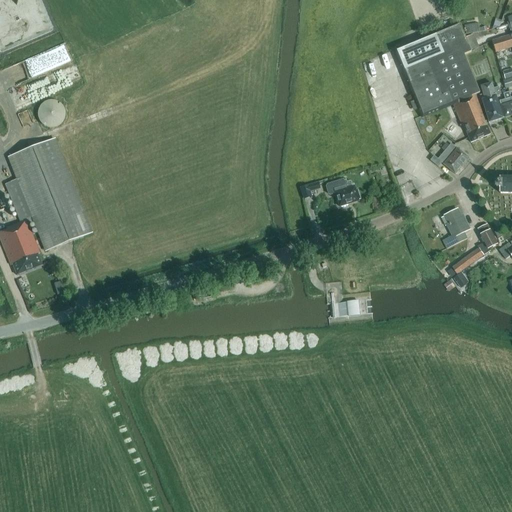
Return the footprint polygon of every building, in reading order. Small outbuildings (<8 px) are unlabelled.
[(469,70),(463,56),(463,55),(471,52),(459,24),(395,51),(416,101),(411,103),(413,108),(417,110),(420,108),(423,116),(427,114),(427,115),(452,104),(461,123),(464,127),(471,143),(490,134),(485,122),(486,121),(475,95),(478,93),(469,71),(442,82),(442,81),(469,70)] [(511,34),(491,41),(495,53),(511,47),(511,34)] [(501,80),(511,76),(511,71),(511,69),(499,73),(501,80)] [(442,81),(442,82),(469,71),(469,70),(442,81)] [(505,88),(511,85),(511,77),(503,81),(505,88)] [(493,90),(491,83),(480,87),(483,95),(480,96),(480,98),(478,98),(480,104),(482,104),(488,123),(502,119),(495,96),(500,95),(498,88),(493,90)] [(499,101),(504,118),(511,115),(511,103),(510,98),(509,92),(503,94),(505,100),(499,101)] [(55,101),(52,101),(48,101),(46,102),(43,104),(41,106),(39,109),(38,112),(38,115),(38,118),(39,121),(41,123),(43,125),(46,127),(49,128),(52,128),(55,127),(58,126),(61,124),(63,122),(64,119),(65,116),(65,113),(64,110),(62,107),(60,104),(58,103),(55,101)] [(35,220),(47,251),(77,239),(92,233),(55,139),(9,157),(18,180),(5,185),(21,222),(6,228),(7,230),(0,232),(0,238),(11,265),(12,265),(17,275),(42,265),(38,254),(40,254),(28,223),(35,220)] [(469,159),(457,149),(451,144),(444,152),(462,167),(469,159)] [(438,167),(442,163),(455,175),(462,167),(444,152),(438,159),(434,156),(430,161),(438,167)] [(511,177),(501,178),(501,179),(501,183),(498,183),(498,189),(501,189),(501,192),(500,192),(500,194),(511,193),(511,177)] [(343,180),(327,185),(326,187),(328,194),(330,195),(335,193),(339,207),(358,201),(358,200),(360,199),(357,190),(355,191),(354,187),(352,187),(350,181),(347,183),(346,180),(344,181),(343,180)] [(303,199),(311,196),(310,191),(319,189),(317,182),(299,187),(303,199)] [(442,218),(446,227),(448,226),(453,236),(443,241),(447,248),(467,238),(464,233),(470,230),(464,217),(462,218),(458,210),(446,216),(442,218)] [(483,252),(498,244),(491,231),(487,224),(478,229),(485,242),(478,247),(479,249),(470,255),(453,268),(458,275),(453,278),(460,288),(469,282),(462,271),(472,263),(485,255),(483,252)] [(511,243),(510,244),(500,251),(503,255),(506,260),(511,255),(511,243)] [(208,288),(193,292),(195,301),(211,297),(208,288)] [(358,301),(346,302),(348,316),(359,315),(358,301)]
